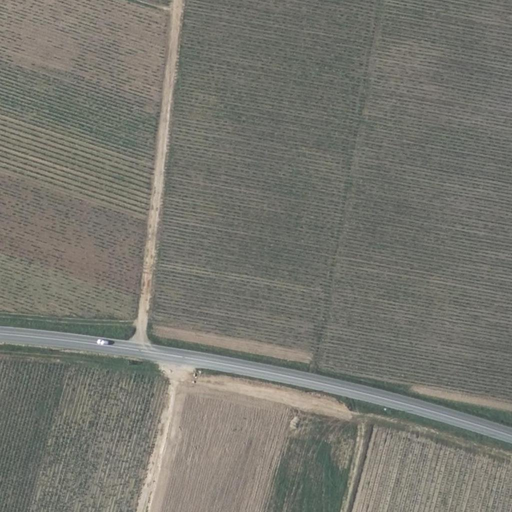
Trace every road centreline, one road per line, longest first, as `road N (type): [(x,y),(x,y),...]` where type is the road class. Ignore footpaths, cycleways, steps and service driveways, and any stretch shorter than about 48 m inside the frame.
road 1 (tertiary): [(0,335),(308,381),(511,436)]
road 2 (track): [(133,350),(177,0)]
